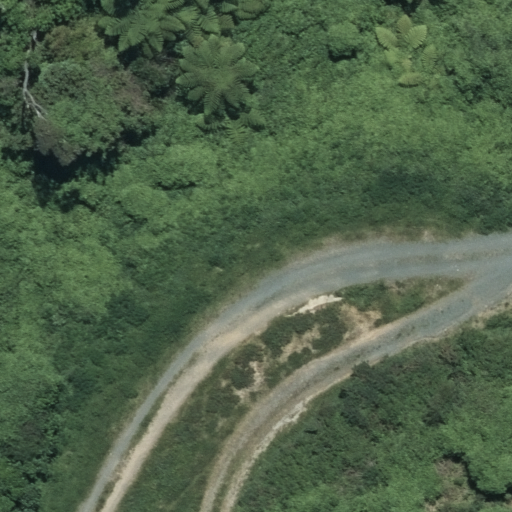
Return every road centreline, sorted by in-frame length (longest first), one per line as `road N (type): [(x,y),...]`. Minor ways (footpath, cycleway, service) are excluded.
road 1 (track): [(511,259),(386,260),(263,292),(188,349),(95,511)]
road 2 (track): [(511,275),(291,401),(242,463),(226,511)]
